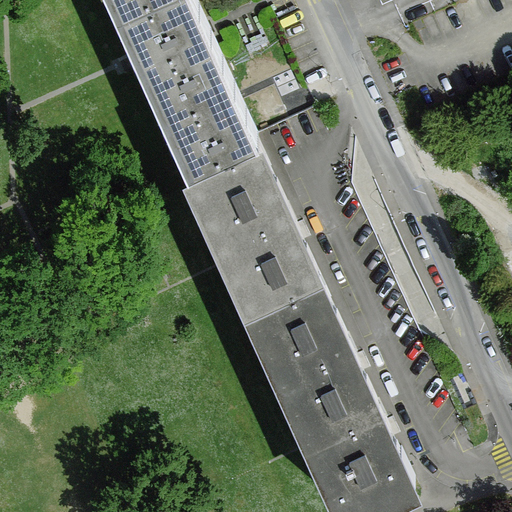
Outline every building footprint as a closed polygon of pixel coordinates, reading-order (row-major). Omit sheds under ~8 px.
[(199,0),(130,0),(117,6),(142,57),(212,26),(199,0)] [(212,26),(142,57),(166,109),(235,78),(212,26)] [(235,78),(166,109),(190,163),(259,132),(242,93),(235,78)] [(259,132),(190,163),(222,233),(291,201),(259,132)] [(291,201),(222,233),(251,298),(321,267),(303,229),(291,201)] [(321,267),(251,298),(281,364),(350,332),(321,267)] [(350,332),(281,364),(311,430),(380,398),(363,360),(350,332)] [(380,398),(311,430),(346,508),(415,476),(393,427),(380,398)]
